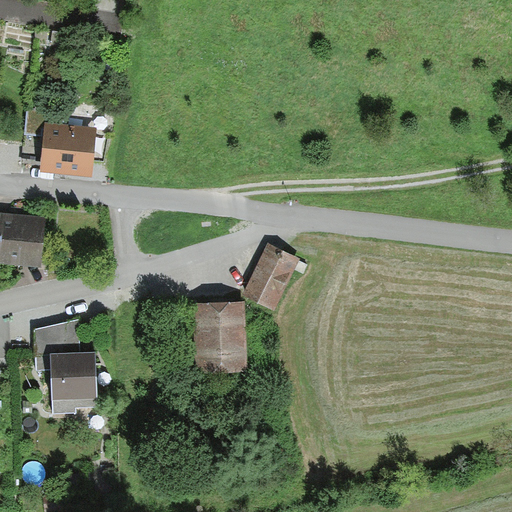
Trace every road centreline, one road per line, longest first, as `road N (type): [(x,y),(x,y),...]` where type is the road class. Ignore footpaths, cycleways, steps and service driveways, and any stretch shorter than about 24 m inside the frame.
road 1 (track): [(511,164),(385,183),(263,188),(185,205)]
road 2 (residential): [(285,216),(511,240)]
road 3 (residential): [(128,271),(261,232),(285,216)]
road 4 (residential): [(119,198),(285,216)]
road 5 (residential): [(0,301),(128,271)]
